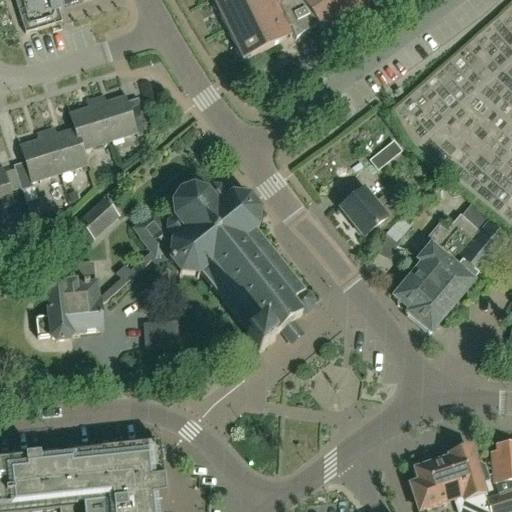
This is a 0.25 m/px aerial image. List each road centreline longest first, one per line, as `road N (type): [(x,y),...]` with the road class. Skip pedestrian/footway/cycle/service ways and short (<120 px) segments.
road 1 (tertiary): [(439,403),(243,154)]
road 2 (unclassified): [(266,511),(189,430),(165,417),(129,410),(0,424)]
road 3 (unclassified): [(243,154),(454,0)]
road 4 (residential): [(2,81),(17,83),(163,30)]
road 5 (tertiary): [(243,154),(163,30)]
